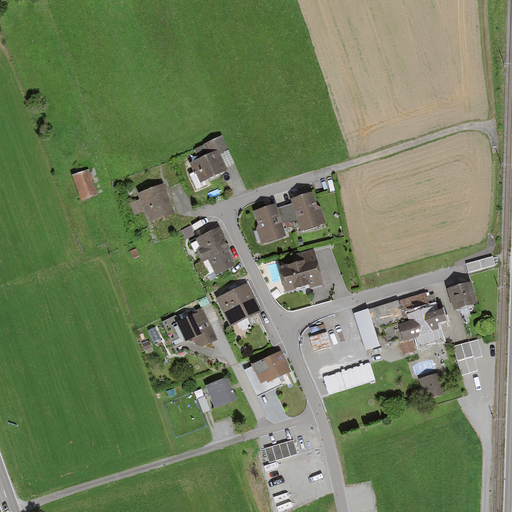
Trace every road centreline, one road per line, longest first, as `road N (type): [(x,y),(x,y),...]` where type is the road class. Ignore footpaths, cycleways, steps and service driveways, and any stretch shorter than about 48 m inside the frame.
road 1 (residential): [(271,325),(221,215),(224,205),(464,127)]
road 2 (track): [(10,511),(173,459)]
road 3 (residential): [(435,277),(271,325)]
